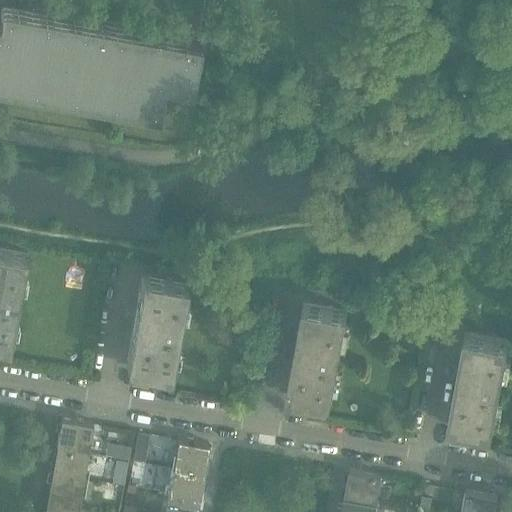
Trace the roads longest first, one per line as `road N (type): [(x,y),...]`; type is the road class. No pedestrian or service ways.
road 1 (residential): [(100,396),(266,427)]
road 2 (residential): [(266,427),(427,455)]
road 3 (residential): [(427,455),(447,327)]
road 4 (residential): [(266,427),(286,301)]
road 5 (residential): [(100,396),(122,272)]
